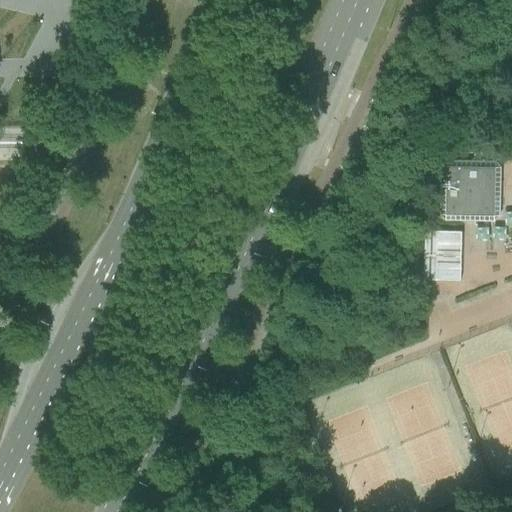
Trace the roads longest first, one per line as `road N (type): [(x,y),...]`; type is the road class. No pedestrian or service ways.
road 1 (secondary): [(117,511),(357,0)]
road 2 (secondary): [(215,0),(131,209),(0,472)]
